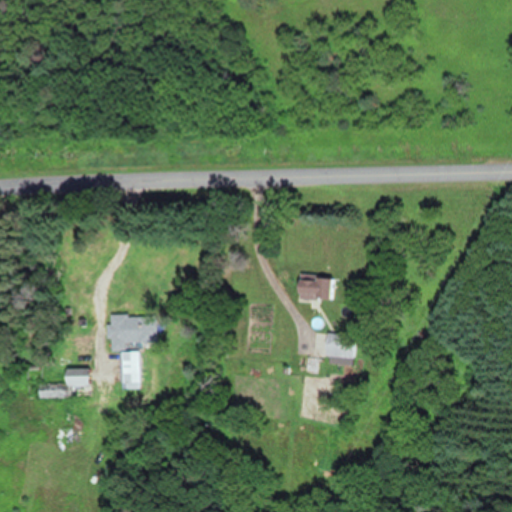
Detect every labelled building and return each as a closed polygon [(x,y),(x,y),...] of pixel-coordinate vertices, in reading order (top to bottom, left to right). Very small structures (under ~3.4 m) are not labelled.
[(298,276),(298,298),(333,298),(333,276),(298,276)] [(109,313),(109,345),(120,345),(120,344),(155,345),(156,314),(109,313)] [(325,355),(353,355),(353,333),(325,333),(325,355)] [(120,350),(120,389),(139,389),(139,350),(120,350)] [(38,397),(90,397),(90,374),(65,374),(65,382),(38,382),(38,397)]
